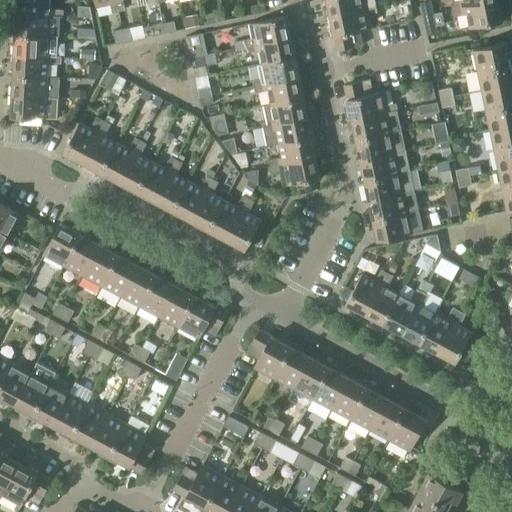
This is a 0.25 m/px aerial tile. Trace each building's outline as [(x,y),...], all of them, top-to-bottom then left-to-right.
[(16,0),(16,14),(63,16),(63,10),(51,9),(50,0),(16,0)] [(118,11),(116,0),(94,0),(95,3),(109,0),(112,12),(118,11)] [(116,0),(118,11),(125,9),(123,0),(116,0)] [(369,0),(362,2),(361,0),(326,0),(330,15),(375,6),(373,0),(369,0)] [(498,0),(463,0),(463,1),(451,3),(453,10),(498,0)] [(498,0),(453,10),(454,16),(466,14),(469,28),(503,21),(498,0)] [(422,16),(433,14),(431,1),(420,3),(422,16)] [(263,4),(251,6),(253,13),(265,11),(263,4)] [(81,17),(92,18),(90,7),(78,6),(77,17),(81,17)] [(376,12),(375,6),(330,15),(337,50),(363,45),(360,31),(367,29),(364,15),(376,12)] [(203,15),(205,25),(218,22),(216,12),(203,15)] [(63,16),(16,14),(15,34),(49,36),(58,36),(59,17),(62,18),(63,16)] [(183,18),(185,28),(199,25),(197,14),(183,18)] [(433,14),(422,16),(427,36),(438,33),(433,14)] [(237,48),(291,37),(287,16),(254,23),(257,37),(240,41),(236,48),(237,48)] [(92,18),(81,17),(80,26),(92,26),(92,18)] [(163,23),(165,33),(176,31),(174,21),(163,23)] [(165,33),(163,23),(143,28),(145,37),(165,33)] [(129,28),(121,30),(123,42),(132,40),(129,28)] [(123,42),(121,30),(113,31),(115,44),(123,42)] [(15,34),(14,54),(60,57),(61,50),(48,50),(49,36),(15,34)] [(191,58),(206,54),(202,34),(187,37),(189,48),(191,58)] [(291,37),(237,48),(238,51),(247,50),(247,53),(259,50),(262,64),(295,57),(291,37)] [(482,89),(511,83),(511,66),(511,64),(511,63),(511,43),(511,41),(474,49),(482,89)] [(81,49),(80,58),(94,59),(95,50),(81,49)] [(14,54),(13,75),(47,77),(48,63),(60,64),(60,57),(14,54)] [(206,54),(191,58),(193,68),(212,65),(210,54),(206,55),(206,54)] [(295,57),(262,64),(265,77),(253,80),(254,86),(300,77),(295,57)] [(81,78),(95,79),(96,69),(82,69),(81,78)] [(100,82),(101,83),(112,89),(119,75),(107,69),(100,82)] [(199,98),(212,96),(221,94),(217,73),(195,78),(199,98)] [(13,75),(12,95),(58,98),(59,78),(47,77),(13,75)] [(300,77),(254,86),(256,93),(268,90),(271,104),(304,97),(300,77)] [(352,120),(397,110),(396,104),(387,106),(384,91),(373,93),(370,79),(344,85),(352,120)] [(424,92),(434,90),(432,81),(422,83),(424,92)] [(511,83),(482,89),(491,130),(511,125),(511,83)] [(440,99),(453,96),(451,88),(439,90),(440,99)] [(85,91),(71,90),(70,98),(84,98),(85,91)] [(145,105),(151,93),(145,90),(138,101),(145,105)] [(434,90),(424,92),(426,100),(435,98),(434,90)] [(58,98),(12,95),(11,117),(45,118),(46,103),(58,104),(58,98)] [(157,109),(162,99),(156,96),(150,105),(157,109)] [(213,104),(212,96),(199,98),(201,106),(213,104)] [(455,104),(453,96),(440,99),(442,107),(455,104)] [(304,97),(271,104),(264,105),(268,125),(308,117),(304,97)] [(436,103),(424,106),(426,114),(438,111),(436,103)] [(397,110),(352,120),(356,140),(401,130),(397,110)] [(210,116),(213,128),(218,135),(229,133),(224,113),(210,116)] [(426,115),(428,123),(439,122),(437,113),(426,115)] [(82,163),(103,121),(96,117),(90,128),(79,122),(63,152),(82,163)] [(268,125),(263,126),(267,146),(279,143),(279,144),(312,137),(308,117),(268,125)] [(110,125),(103,121),(82,163),(100,172),(116,142),(104,136),(110,125)] [(511,125),(491,130),(499,170),(511,167),(511,125)] [(446,128),(434,131),(437,142),(448,141),(446,128)] [(405,150),(401,130),(356,140),(360,160),(405,150)] [(312,137),(279,144),(282,157),(270,160),(271,166),(316,157),(312,137)] [(116,142),(100,172),(118,182),(140,141),(134,138),(129,149),(116,142)] [(222,141),(231,154),(237,152),(234,138),(222,141)] [(146,144),(140,141),(118,182),(136,191),(152,162),(140,155),(146,144)] [(440,143),(443,156),(451,154),(448,142),(440,143)] [(410,170),(405,150),(360,160),(364,180),(410,170)] [(233,155),(237,162),(245,160),(243,153),(233,155)] [(152,162),(136,191),(154,201),(176,160),(170,157),(165,168),(152,162)] [(321,178),(316,157),(271,166),(272,172),(281,171),(284,185),(321,178)] [(176,160),(154,201),(172,211),(188,181),(176,174),(182,163),(176,160)] [(511,167),(499,170),(508,211),(511,209),(511,167)] [(457,179),(470,176),(468,168),(455,170),(457,179)] [(245,179),(254,183),(257,178),(255,170),(244,172),(245,179)] [(410,170),(364,180),(369,200),(414,190),(410,170)] [(443,184),(453,182),(450,170),(441,172),(443,184)] [(188,181),(172,211),(190,220),(212,179),(206,176),(200,187),(188,181)] [(472,184),(470,176),(457,179),(459,187),(472,184)] [(212,179),(190,220),(208,230),(224,200),(212,193),(218,183),(212,179)] [(418,210),(414,190),(369,200),(373,220),(418,210)] [(449,204),(457,202),(455,190),(446,192),(449,204)] [(224,200),(208,230),(226,240),(248,199),(242,196),(236,206),(224,200)] [(248,199),(226,240),(245,250),(249,242),(258,246),(263,237),(254,233),(261,220),(248,213),(254,202),(248,199)] [(460,214),(457,202),(449,204),(452,216),(460,214)] [(0,229),(9,235),(20,214),(0,203),(0,229)] [(418,210),(373,220),(377,241),(423,231),(418,210)] [(64,265),(83,230),(78,227),(76,231),(61,223),(44,255),(64,265)] [(0,251),(9,235),(0,229),(0,251)] [(88,232),(83,230),(64,265),(83,276),(100,244),(86,237),(88,232)] [(426,244),(440,251),(437,235),(430,236),(426,244)] [(114,251),(100,244),(83,276),(102,286),(121,250),(116,247),(114,251)] [(121,250),(102,286),(121,296),(138,264),(124,257),(126,253),(121,250)] [(152,272),(138,264),(121,296),(140,306),(159,270),(154,267),(152,272)] [(159,270),(140,306),(159,317),(176,285),(162,277),(165,273),(159,270)] [(365,314),(386,273),(381,270),(375,281),(362,274),(346,304),(365,314)] [(393,276),(386,273),(365,314),(383,323),(399,293),(387,287),(393,276)] [(411,300),(399,293),(383,323),(401,333),(428,282),(423,279),(418,289),(417,289),(411,300)] [(428,282),(401,333),(419,343),(435,313),(423,306),(429,295),(428,295),(433,285),(428,282)] [(190,292),(176,285),(159,317),(178,327),(197,291),(192,288),(190,292)] [(197,291),(178,327),(198,337),(203,329),(215,336),(228,312),(200,298),(203,294),(197,291)] [(16,307),(27,313),(35,298),(24,292),(16,307)] [(61,318),(66,307),(59,302),(53,313),(61,318)] [(74,311),(66,307),(61,318),(68,322),(74,311)] [(447,319),(435,313),(419,343),(437,352),(459,312),(453,308),(447,319)] [(459,312),(437,352),(456,362),(472,333),(459,325),(464,315),(463,314),(465,310),(461,308),(459,312)] [(511,316),(508,324),(502,320),(500,325),(506,329),(511,332),(511,316)] [(51,334),(57,324),(50,320),(44,331),(51,334)] [(99,338),(105,327),(97,323),(91,334),(99,338)] [(57,324),(51,334),(59,338),(65,328),(57,324)] [(105,327),(99,338),(106,342),(112,331),(105,327)] [(275,378),(294,342),(288,339),(286,344),(259,329),(246,352),(259,359),(254,368),(275,378)] [(90,355),(96,344),(88,340),(82,351),(90,355)] [(294,342),(275,378),(294,388),(311,357),(297,349),(299,345),(294,342)] [(137,359),(143,347),(135,343),(129,355),(137,359)] [(96,344),(90,355),(97,359),(103,348),(96,344)] [(143,347),(137,359),(144,363),(150,351),(143,347)] [(0,384),(12,362),(0,355),(0,384)] [(324,364),(311,357),(294,388),(313,399),(332,363),(327,360),(324,364)] [(128,375),(134,364),(126,360),(120,371),(128,375)] [(12,362),(0,384),(0,397),(14,404),(31,373),(12,362)] [(164,373),(175,379),(181,369),(170,363),(164,373)] [(332,363),(313,399),(332,409),(349,377),(335,370),(337,365),(332,363)] [(141,368),(134,364),(128,375),(135,379),(141,368)] [(31,373),(14,404),(28,412),(26,416),(31,419),(50,383),(31,373)] [(349,377),(332,409),(351,419),(370,383),(365,380),(362,384),(349,377)] [(50,383),(31,419),(36,422),(38,417),(52,425),(69,393),(50,383)] [(375,386),(370,383),(351,419),(370,429),(387,397),(373,390),(375,386)] [(88,403),(69,393),(52,425),(66,432),(64,436),(69,439),(88,403)] [(400,405),(387,397),(370,429),(389,439),(408,403),(403,401),(400,405)] [(107,413),(88,403),(69,439),(74,442),(76,438),(90,445),(107,413)] [(413,406),(408,403),(389,439),(409,450),(426,418),(411,410),(413,406)] [(107,413),(90,445),(104,452),(102,457),(107,460),(126,424),(107,413)] [(238,420),(229,415),(228,417),(224,426),(232,430),(238,420)] [(271,430),(277,419),(270,415),(263,426),(271,430)] [(277,419),(271,430),(279,435),(285,424),(277,419)] [(126,424),(107,460),(112,462),(115,458),(142,473),(155,450),(142,443),(146,434),(126,424)] [(263,448),(269,436),(261,432),(255,443),(263,448)] [(276,440),(269,436),(263,448),(270,451),(276,440)] [(309,451),(315,440),(308,436),(302,447),(309,451)] [(315,440),(309,451),(317,455),(323,444),(315,440)] [(5,441),(0,451),(0,494),(1,495),(18,463),(9,458),(15,446),(5,441)] [(300,468),(306,457),(299,453),(293,463),(300,468)] [(346,471),(352,460),(346,456),(340,467),(346,471)] [(28,468),(18,463),(1,495),(17,503),(14,509),(19,511),(26,497),(29,499),(39,504),(51,481),(38,474),(45,462),(34,457),(28,468)] [(306,457),(300,468),(308,472),(314,461),(306,457)] [(352,460),(346,471),(355,476),(361,464),(352,460)] [(203,511),(223,475),(203,464),(198,473),(185,466),(173,489),(200,504),(198,508),(203,511)] [(429,472),(409,509),(413,511),(445,511),(448,508),(452,510),(463,490),(429,472)] [(338,488),(344,477),(337,473),(331,484),(338,488)] [(227,511),(242,485),(223,475),(203,511),(204,511),(209,511),(211,510),(215,511),(227,511)] [(352,481),(344,477),(338,488),(346,492),(352,481)] [(369,496),(381,503),(389,488),(377,482),(369,496)] [(251,511),(261,496),(242,485),(227,511),(251,511)] [(276,511),(280,506),(261,496),(251,511),(276,511)]
